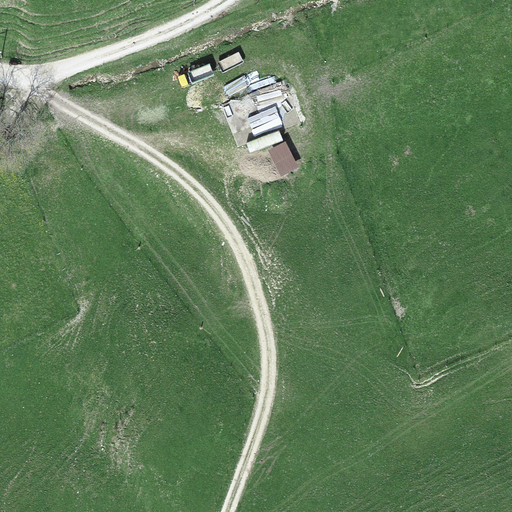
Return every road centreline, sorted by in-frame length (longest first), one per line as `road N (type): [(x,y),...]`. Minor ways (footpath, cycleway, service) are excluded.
road 1 (track): [(228,511),(267,395),(264,330),(240,256),(198,192),(167,165),(11,74)]
road 2 (unclassified): [(225,0),(95,57),(11,74)]
